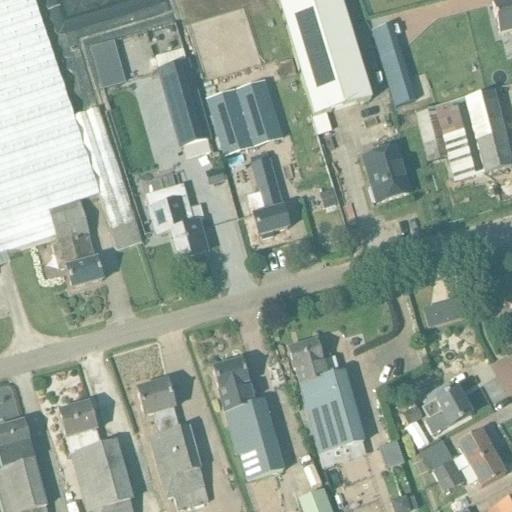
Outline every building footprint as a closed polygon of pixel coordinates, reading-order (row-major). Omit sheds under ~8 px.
[(0,0),(0,256),(55,238),(56,244),(50,245),(58,274),(66,272),(72,292),(101,283),(96,263),(95,263),(89,241),(88,237),(79,204),(99,197),(110,232),(117,252),(142,244),(135,224),(98,111),(73,119),(33,0),(0,0)] [(371,103),(339,0),(295,0),(277,6),(312,121),(371,103)] [(511,1),(491,6),(498,35),(511,31),(511,1)] [(89,50),(90,53),(101,92),(125,85),(114,46),(113,43),(89,50)] [(394,110),(413,104),(396,49),(377,55),(394,110)] [(156,71),(178,151),(211,142),(189,62),(156,71)] [(238,94),(206,104),(223,159),(280,141),(263,86),(238,94)] [(446,161),(453,185),(483,178),(483,177),(511,170),(511,165),(496,103),(494,97),(414,116),(427,166),(446,161)] [(376,205),(376,207),(409,197),(395,151),(362,161),(372,191),(368,192),(372,206),(376,205)] [(259,198),(248,201),(253,218),(252,218),(258,240),(260,239),(261,243),(273,240),(271,236),(287,232),(268,163),(251,168),(259,198)] [(218,169),(206,173),(210,186),(222,182),(218,169)] [(184,199),(148,208),(156,238),(171,234),(178,262),(206,254),(197,225),(192,227),(184,199)] [(428,331),(463,321),(458,304),(423,314),(428,331)] [(287,351),(293,373),(297,372),(301,386),(299,387),(318,458),(363,446),(344,375),(326,380),(317,343),(287,351)] [(238,457),(246,485),(282,474),(279,464),(262,404),(252,406),(246,386),(247,386),(241,364),(212,372),(236,457),(238,457)] [(173,500),(175,511),(184,511),(207,506),(204,491),(205,491),(188,429),(178,432),(172,411),(174,411),(167,385),(137,393),(144,419),(155,416),(160,437),(150,440),(166,501),(173,500)] [(428,408),(421,412),(427,423),(424,424),(431,438),(447,429),(448,430),(470,417),(468,414),(472,412),(466,402),(462,404),(455,390),(451,392),(448,387),(423,401),(428,408)] [(130,511),(128,504),(132,503),(116,444),(100,449),(88,407),(59,415),(85,511),(130,511)] [(44,511),(44,510),(46,509),(33,463),(25,465),(21,450),(29,448),(23,425),(0,431),(0,469),(1,472),(0,472),(0,494),(4,511),(44,511)] [(433,475),(438,485),(458,474),(458,473),(467,468),(467,469),(491,456),(479,434),(455,447),(461,458),(457,461),(454,456),(449,459),(442,445),(418,459),(428,477),(433,475)] [(389,469),(406,466),(402,444),(385,447),(389,469)] [(480,491),(503,479),(491,456),(467,469),(480,491)] [(458,474),(438,485),(444,496),(464,485),(458,474)] [(300,511),(329,511),(322,492),(297,502),(300,511)] [(511,511),(511,500),(491,511),(511,511)]
